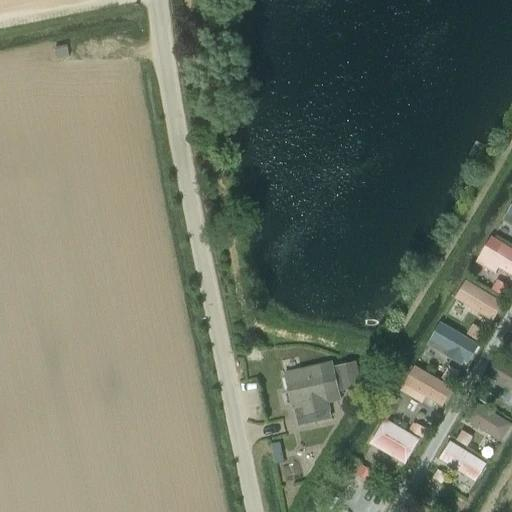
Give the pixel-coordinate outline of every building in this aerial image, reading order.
[(55,48),(57,61),(69,58),(67,46),(55,48)] [(501,223),(511,227),(511,200),(510,199),(501,223)] [(511,276),(511,248),(489,234),(473,261),(494,274),(498,268),(511,276)] [(497,317),(504,297),(460,282),(453,302),(497,317)] [(466,368),(480,343),(438,321),(424,346),(466,368)] [(488,378),(511,391),(511,366),(499,359),(488,378)] [(293,411),(295,410),(298,427),(333,419),(329,403),(342,400),(340,392),(362,387),(356,362),(334,367),(333,362),(284,373),(293,411)] [(398,390),(422,404),(426,397),(443,407),(454,387),(413,364),(398,390)] [(462,418),(498,443),(511,424),(475,399),(462,418)] [(406,465),(419,436),(380,418),(367,446),(406,465)] [(475,482),(487,463),(450,439),(437,458),(475,482)] [(284,464),(282,453),(272,455),(275,465),(284,464)]
